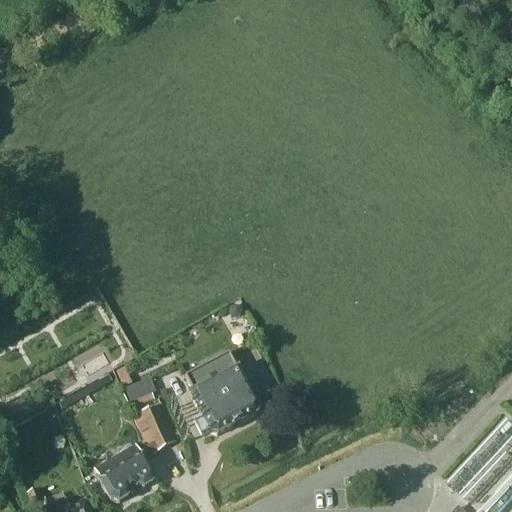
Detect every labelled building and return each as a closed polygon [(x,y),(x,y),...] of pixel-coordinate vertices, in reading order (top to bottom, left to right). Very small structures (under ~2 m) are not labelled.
[(229,309),(228,314),(231,319),(236,320),(240,318),(241,313),(239,308),(234,307),(229,309)] [(235,371),(227,357),(185,379),(192,393),(187,396),(200,419),(192,423),(201,439),(208,435),(217,438),(256,417),(259,410),(237,370),(235,371)] [(155,394),(149,380),(124,391),(132,411),(153,402),(151,396),(155,394)] [(175,443),(158,407),(133,418),(146,448),(136,454),(134,450),(94,473),(99,483),(97,483),(108,502),(118,506),(126,501),(127,491),(134,488),(142,491),(151,485),(152,476),(142,458),(150,454),(151,456),(175,443)] [(441,480),(470,505),(496,477),(488,470),(507,449),(492,436),(482,447),(476,441),(441,480)] [(42,504),(36,491),(26,495),(31,509),(42,504)] [(87,511),(84,504),(67,511),(63,501),(43,510),(43,511),(87,511)]
